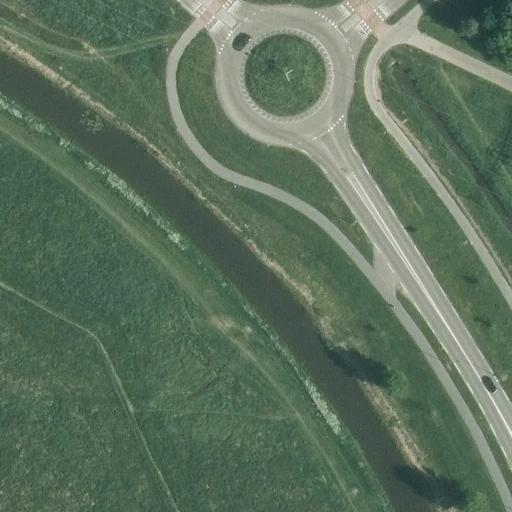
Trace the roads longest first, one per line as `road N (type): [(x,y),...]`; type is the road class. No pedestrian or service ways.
road 1 (tertiary): [(283,136),(328,160),(472,377),(511,453)]
road 2 (tertiary): [(511,418),(345,147),(339,101)]
